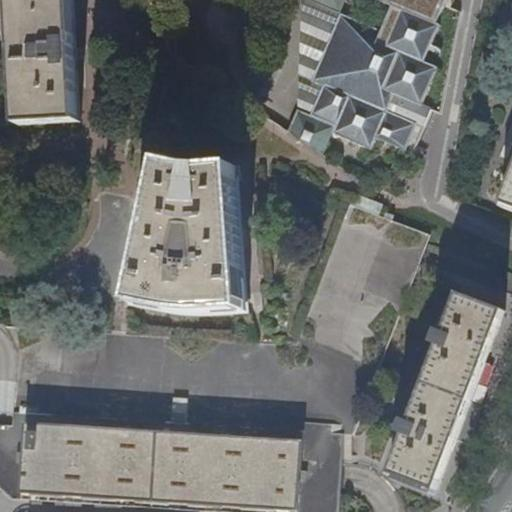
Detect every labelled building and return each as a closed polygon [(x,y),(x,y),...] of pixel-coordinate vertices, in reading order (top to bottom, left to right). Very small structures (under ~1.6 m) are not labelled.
[(13,0),(19,103),(20,126),(81,122),(74,0),(13,0)] [(345,0),(377,0),(393,6),(382,31),(341,14),(315,82),(326,86),(315,116),(301,111),(292,133),(325,156),(334,134),(372,150),(378,137),(407,150),(415,132),(418,124),(389,112),(396,95),(424,106),(431,90),(440,68),(426,62),(441,25),(438,24),(447,0),(306,0),(340,13),(345,0)] [(246,313),(236,166),(219,168),(205,168),(193,167),(186,166),(174,164),(163,161),(132,307),(178,316),(188,317),(246,313)] [(511,174),(501,202),(511,206),(511,174)] [(384,204),(354,193),(349,204),(380,216),(384,204)] [(429,492),(436,495),(438,491),(450,459),(466,418),(482,373),(493,345),(506,311),(484,303),(460,293),(445,332),(439,330),(434,343),(440,345),(411,422),(405,419),(400,432),(406,435),(390,477),(398,480),(399,476),(430,488),(429,492)] [(339,511),(341,494),(342,479),(343,464),(345,435),(186,420),(188,396),(175,395),(172,419),(14,405),(13,426),(1,425),(0,424),(0,487),(13,499),(16,499),(49,501),(88,504),(137,507),(185,510),(211,511),(339,511)]
